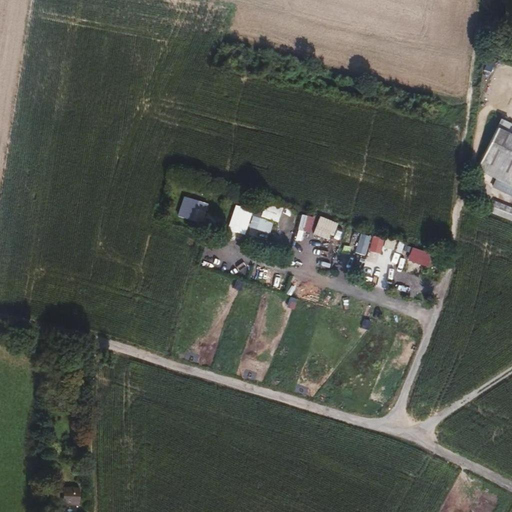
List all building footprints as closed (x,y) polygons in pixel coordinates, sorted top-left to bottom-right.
[(511,129),(492,120),(471,163),(511,182),(511,129)] [(181,213),(185,195),(176,193),(171,210),(181,213)] [(511,203),(486,194),(482,205),(511,217),(511,203)] [(230,230),(237,205),(223,201),(216,226),(230,230)] [(270,232),(273,221),(251,215),(248,227),(270,232)] [(317,218),(311,232),(327,238),(332,224),(317,218)] [(338,239),(342,229),(333,225),(329,235),(338,239)] [(343,243),(361,247),(364,233),(346,229),(343,243)] [(368,251),(381,253),(383,236),(370,235),(368,251)] [(407,261),(428,265),(431,252),(410,247),(407,261)] [(78,502),(78,493),(73,492),(73,488),(65,488),(65,502),(78,502)]
